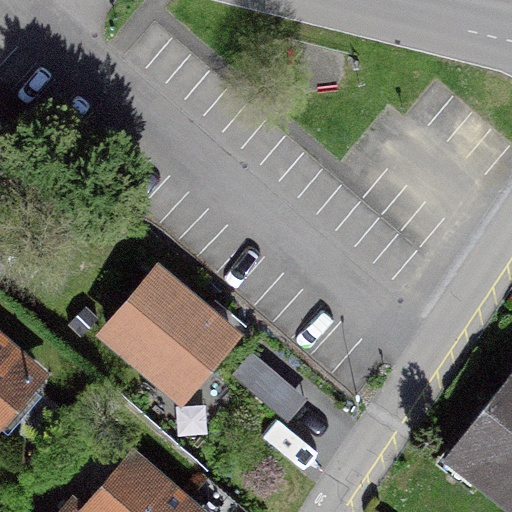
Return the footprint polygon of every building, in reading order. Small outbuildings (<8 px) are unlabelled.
[(231,334),(156,270),(108,326),(183,391),(231,334)] [(7,347),(0,341),(0,418),(32,382),(0,355),(7,347)] [(305,398),(252,352),(233,374),(287,419),(305,398)] [(511,499),(511,371),(450,451),(511,499)] [(79,511),(71,504),(70,505),(78,511),(179,511),(178,510),(184,503),(131,457),(83,511),(79,511)]
